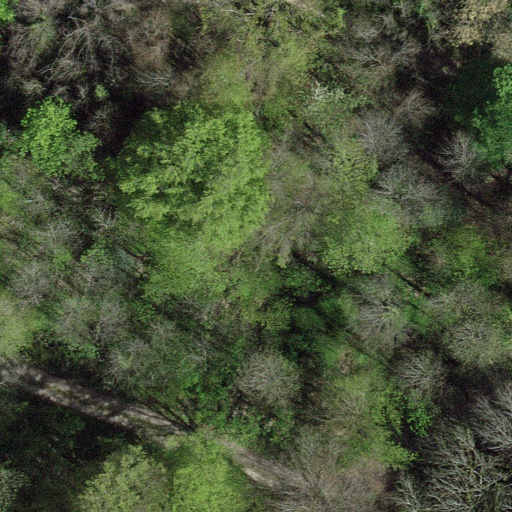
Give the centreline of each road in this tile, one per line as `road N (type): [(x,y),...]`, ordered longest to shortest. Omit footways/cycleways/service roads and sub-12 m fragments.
road 1 (track): [(356,511),(0,368)]
road 2 (track): [(511,93),(300,0)]
road 3 (track): [(338,503),(396,451),(511,383)]
road 4 (track): [(125,0),(0,2)]
